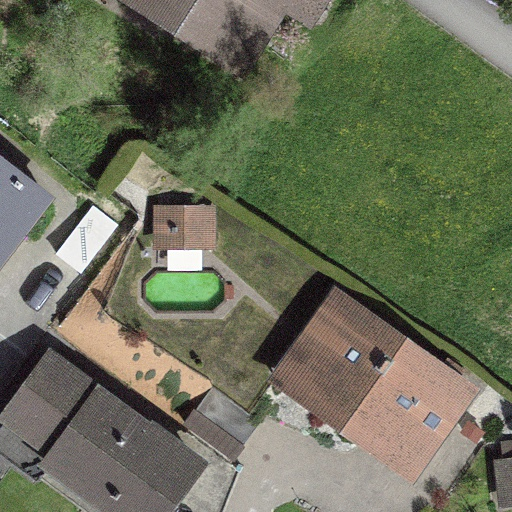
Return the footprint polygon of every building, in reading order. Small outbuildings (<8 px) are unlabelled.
[(85,0),(258,92),(294,26),(321,41),(343,0),(85,0)] [(0,270),(54,195),(0,157),(0,270)] [(216,210),(153,214),(156,260),(219,256),(216,210)] [(489,397),(337,296),(274,390),(426,491),(489,397)] [(188,511),(217,473),(50,349),(0,416),(0,451),(81,511),(188,511)]
